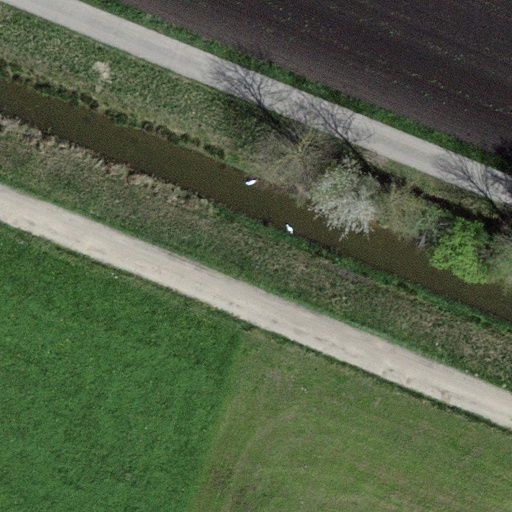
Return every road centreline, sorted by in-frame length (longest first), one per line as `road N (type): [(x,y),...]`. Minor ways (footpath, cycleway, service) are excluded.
road 1 (track): [(0,204),(511,412)]
road 2 (track): [(33,0),(511,194)]
